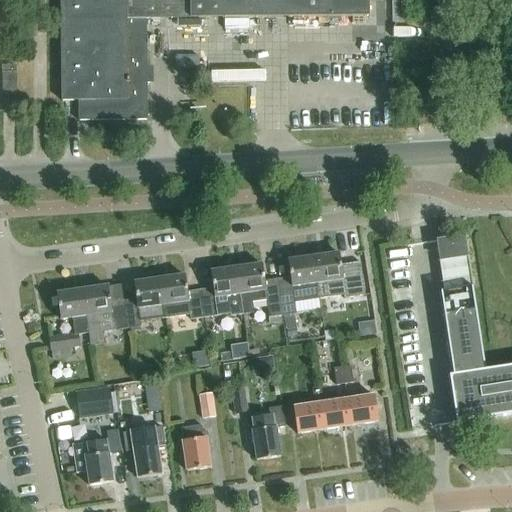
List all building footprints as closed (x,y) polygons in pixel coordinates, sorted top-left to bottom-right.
[(60,0),(62,101),(79,101),(78,121),(147,121),(146,84),(151,84),(150,70),(147,70),(146,21),(254,18),(254,0),(60,0)] [(254,0),(254,18),(368,17),(368,0),(254,0)] [(397,0),(397,19),(405,19),(405,0),(397,0)] [(212,65),(212,79),(267,79),(267,65),(212,65)] [(2,97),(16,96),(16,66),(2,67),(2,97)] [(465,239),(440,243),(443,265),(469,261),(465,239)] [(320,301),(344,297),(345,300),(365,297),(361,265),(341,267),(340,256),(314,260),(320,301)] [(290,279),(278,280),(283,317),(284,317),(294,316),(296,315),(294,301),(306,300),(306,302),(320,301),(314,260),(288,263),(290,279)] [(469,261),(443,265),(446,292),(473,288),(469,261)] [(283,317),(278,280),(264,282),(262,266),(236,270),(243,316),(254,314),(252,303),(267,301),(269,319),(283,317)] [(205,319),(218,317),(230,316),(230,317),(243,316),(236,270),(211,273),(213,289),(201,291),(205,319)] [(165,319),(190,316),(191,321),(205,319),(201,291),(187,293),(185,277),(159,281),(165,319)] [(141,328),(140,323),(165,319),(159,281),(134,284),(136,300),(123,301),(127,330),(141,328)] [(88,334),(90,347),(104,345),(99,314),(111,313),(114,331),(127,330),(123,301),(111,303),(108,288),(82,291),(88,334)] [(78,336),(88,334),(82,291),(58,295),(61,320),(71,318),(73,335),(49,338),(52,361),(71,359),(70,349),(79,348),(78,336)] [(476,311),(445,316),(455,377),(462,424),(511,416),(511,366),(485,371),(476,311)] [(294,316),(284,317),(286,330),(296,328),(294,316)] [(351,368),(342,369),(344,386),(353,385),(351,368)] [(344,386),(342,369),(334,370),(336,387),(344,386)] [(74,394),(78,420),(112,415),(108,389),(74,394)] [(234,416),(247,414),(244,390),(230,392),(234,416)] [(297,438),(324,433),(320,408),(322,407),(320,391),(312,392),(314,409),(293,412),(297,438)] [(202,420),(215,419),(212,395),(199,397),(202,420)] [(346,403),(350,429),(377,425),(373,399),(346,403)] [(320,408),(324,433),(350,429),(346,403),(322,407),(320,408)] [(268,410),(269,419),(253,422),(255,433),(253,434),(257,463),(281,460),(276,431),(285,429),(282,408),(268,410)] [(162,428),(122,434),(125,453),(133,452),(137,480),(161,476),(157,448),(165,447),(162,428)] [(202,429),(182,432),(183,444),(183,445),(187,474),(211,470),(206,440),(207,439),(207,433),(203,433),(202,429)] [(73,447),(77,475),(87,473),(89,487),(113,484),(109,454),(108,454),(106,442),(73,447)]
